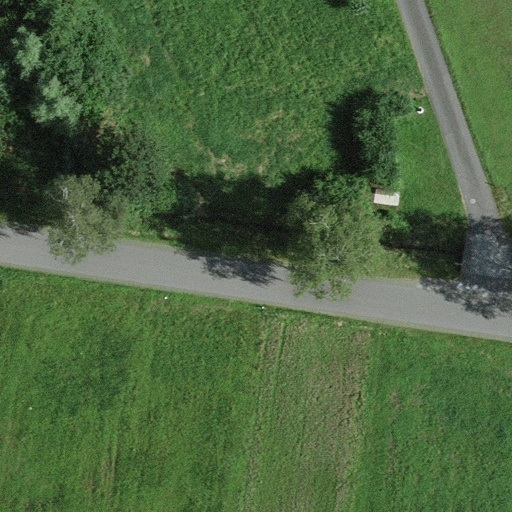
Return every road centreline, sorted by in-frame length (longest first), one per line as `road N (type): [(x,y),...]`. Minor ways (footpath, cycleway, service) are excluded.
road 1 (unclassified): [(0,245),(511,323)]
road 2 (track): [(408,0),(488,234),(494,321)]
